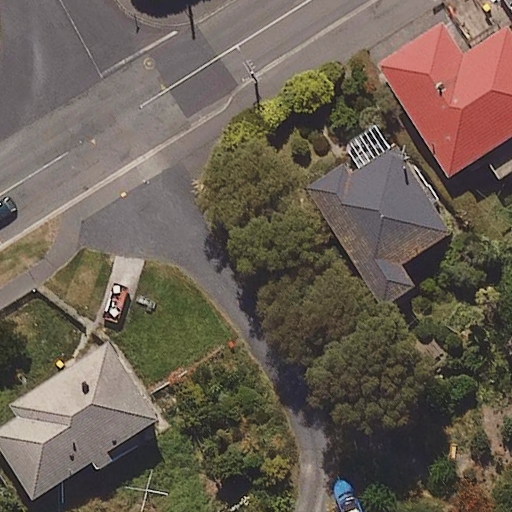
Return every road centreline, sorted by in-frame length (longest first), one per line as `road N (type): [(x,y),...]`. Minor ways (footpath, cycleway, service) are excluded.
road 1 (residential): [(313,444),(289,374),(123,117)]
road 2 (tertiary): [(123,117),(308,0)]
road 3 (tertiary): [(0,199),(123,117)]
road 4 (residential): [(56,0),(123,117)]
